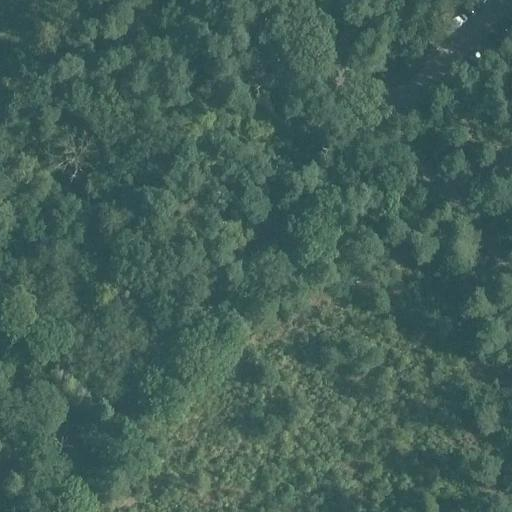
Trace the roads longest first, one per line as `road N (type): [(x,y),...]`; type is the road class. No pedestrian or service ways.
road 1 (track): [(393,134),(46,511)]
road 2 (unclassified): [(511,267),(275,0)]
